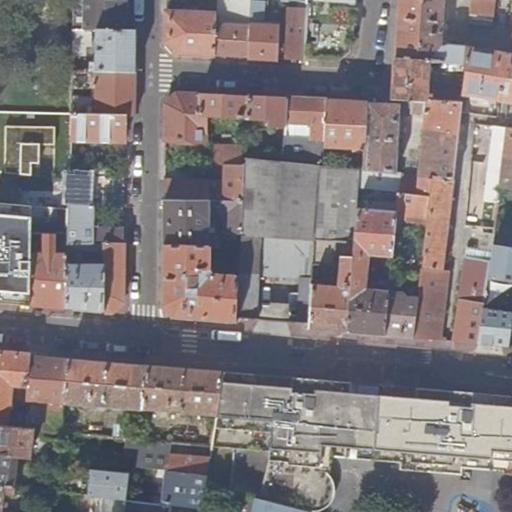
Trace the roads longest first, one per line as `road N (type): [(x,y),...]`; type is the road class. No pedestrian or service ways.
road 1 (residential): [(511,379),(449,373),(432,359),(329,352),(315,359),(144,337)]
road 2 (residential): [(380,0),(371,82),(151,71)]
road 3 (residential): [(151,71),(144,337)]
road 4 (residential): [(144,337),(0,326)]
